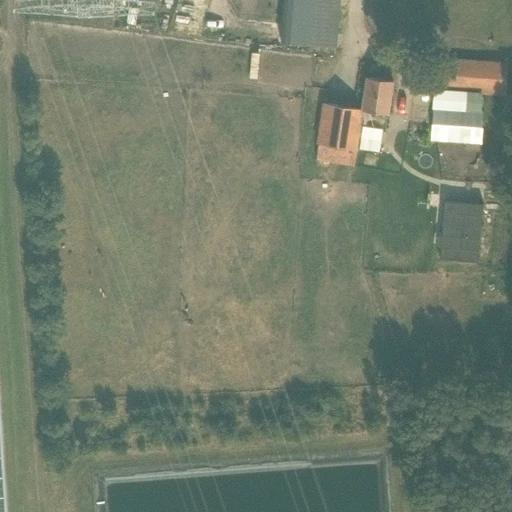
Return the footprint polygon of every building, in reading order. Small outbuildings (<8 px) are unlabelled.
[(339,0),(317,0),(317,6),(308,5),(306,26),(309,27),(308,45),(335,48),(339,0)] [(434,89),(454,90),(506,93),(508,63),(436,59),(434,89)] [(388,114),(393,81),(367,77),(362,110),(326,104),(319,144),(357,151),(361,125),(385,129),(388,114)] [(432,107),(430,127),(430,140),(481,144),(483,110),(432,107)] [(413,159),(409,201),(426,203),(430,161),(413,159)]
